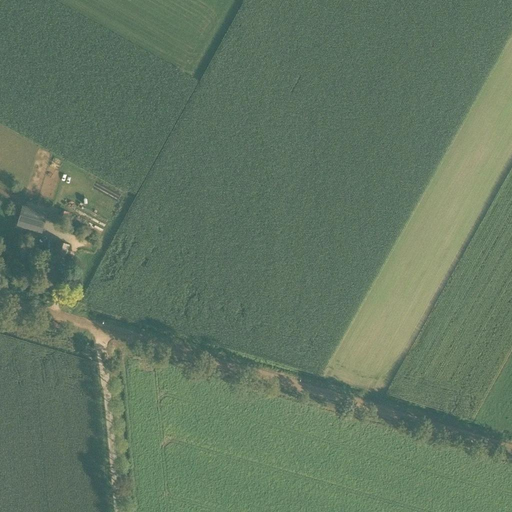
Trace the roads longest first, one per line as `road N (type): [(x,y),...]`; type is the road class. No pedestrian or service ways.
road 1 (tertiary): [(511,450),(103,328)]
road 2 (unclassified): [(119,511),(103,328)]
